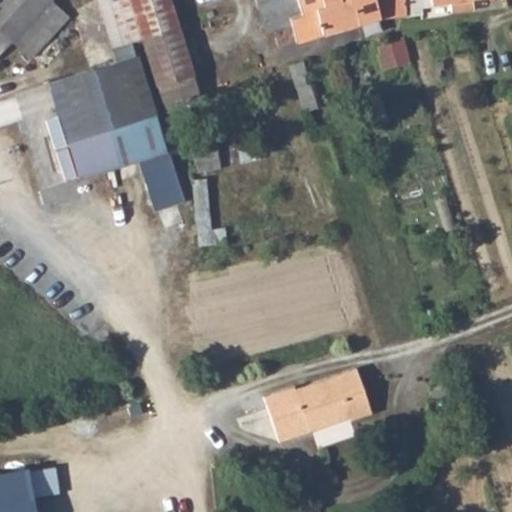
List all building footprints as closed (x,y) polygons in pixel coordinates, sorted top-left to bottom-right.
[(0,0),(0,50),(8,42),(27,58),(64,15),(49,0),(0,0)] [(93,0),(109,45),(138,36),(172,25),(173,25),(164,0),(93,0)] [(253,0),(256,9),(282,0),(253,0)] [(292,0),(282,0),(256,9),(263,33),(272,29),(288,24),(286,15),(296,12),(292,0)] [(292,0),(296,12),(309,9),(316,32),(336,28),(352,23),(345,0),(292,0)] [(345,0),(352,23),(395,16),(402,14),(399,0),(345,0)] [(399,0),(402,14),(415,12),(415,7),(446,1),(448,12),(464,8),(463,0),(399,0)] [(279,45),(316,32),(309,9),(296,12),(286,15),(288,24),(272,29),(279,45)] [(172,25),(138,36),(161,109),(196,98),(173,25),(172,25)] [(110,46),(115,60),(9,94),(39,189),(164,150),(129,40),(110,46)] [(385,45),(371,47),(377,70),(390,67),(385,45)] [(312,105),(307,87),(297,90),(302,108),(312,105)] [(215,241),(205,175),(192,177),(201,243),(215,241)] [(261,395),(267,412),(295,403),(303,428),(347,413),(348,416),(368,409),(355,368),(291,390),(289,386),(261,395)] [(295,403),(267,412),(275,437),(303,428),(295,403)] [(0,473),(0,511),(32,511),(25,469),(0,473)]
